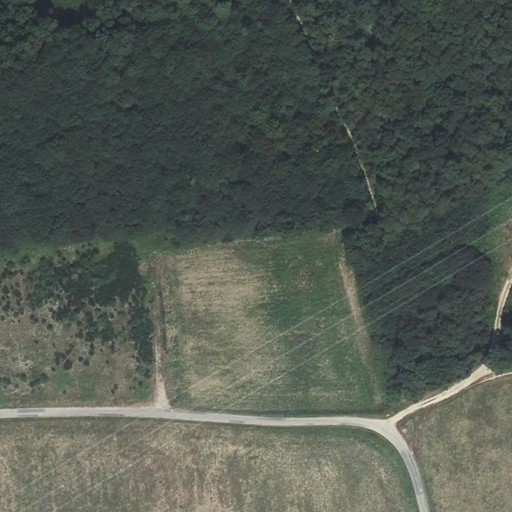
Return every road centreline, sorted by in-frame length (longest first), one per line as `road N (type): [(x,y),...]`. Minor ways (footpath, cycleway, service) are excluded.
road 1 (unclassified): [(424,511),(407,456),(371,423),(0,416)]
road 2 (track): [(383,427),(492,370),(511,368)]
